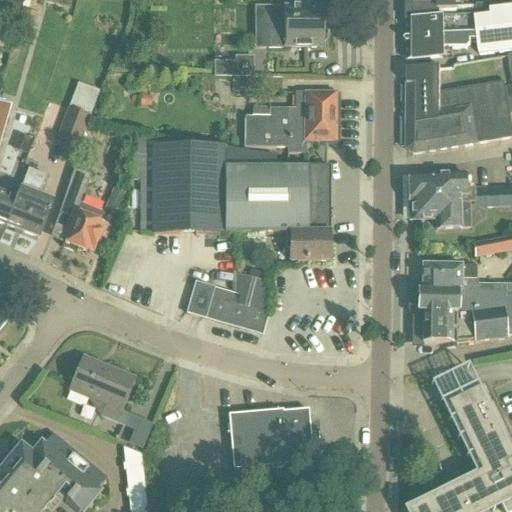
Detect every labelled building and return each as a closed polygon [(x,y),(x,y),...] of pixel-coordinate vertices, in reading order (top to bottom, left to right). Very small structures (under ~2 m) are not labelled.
[(426,22),(441,20),(441,14),(457,13),(457,5),(462,5),(461,0),(415,0),(416,5),(408,6),(409,24),(426,22)] [(267,40),(267,49),(322,49),(322,43),(325,41),(324,33),(322,31),(322,25),(325,22),(324,14),(321,14),(321,8),(314,9),(302,9),(301,4),(290,4),(290,9),(267,9),(267,40)] [(426,22),(409,24),(409,67),(444,63),(454,63),(455,52),(468,51),(471,48),(470,43),(479,43),(479,56),(511,52),(511,9),(490,12),(489,6),(475,7),(476,18),(458,19),(441,20),(426,22)] [(408,122),(408,153),(414,158),(479,147),(511,140),(511,121),(511,116),(511,57),(509,58),(511,76),(511,81),(511,88),(506,89),(506,86),(444,97),(442,73),(409,77),(408,122)] [(216,65),(216,79),(235,79),(241,80),(241,78),(252,79),(252,59),(235,59),(235,65),(216,65)] [(145,78),(127,78),(127,97),(146,96),(145,78)] [(274,80),(267,79),(252,79),(241,78),(241,80),(235,79),(235,95),(282,95),(282,80),(274,80)] [(92,120),(99,103),(75,94),(69,110),(67,109),(56,139),(80,148),(91,119),(92,120)] [(335,142),(334,96),(295,96),(295,111),(288,111),(269,111),(252,111),(252,119),(245,119),(244,123),(244,144),(243,144),(243,150),(287,151),(287,157),(306,157),(306,143),(335,142)] [(0,143),(4,128),(11,107),(0,104),(0,143)] [(289,235),(330,235),(330,169),(274,169),(274,157),(223,149),(156,150),(156,141),(137,141),(132,157),(132,183),(139,182),(139,234),(150,234),(150,236),(224,236),(224,234),(284,234),(289,235)] [(73,171),(58,217),(66,220),(71,222),(63,242),(64,243),(62,249),(77,255),(79,250),(91,255),(99,237),(100,238),(105,227),(98,224),(102,214),(79,205),(90,178),(73,171)] [(468,193),(467,179),(411,181),(412,206),(414,206),(415,224),(437,223),(438,233),(470,231),(469,206),(473,206),(473,211),(511,209),(511,189),(509,189),(474,191),(474,192),(468,193)] [(7,228),(38,240),(52,203),(36,197),(40,186),(24,180),(20,191),(17,200),(7,228)] [(17,200),(0,193),(0,225),(7,228),(17,200)] [(117,232),(120,225),(113,222),(110,229),(117,232)] [(330,263),(330,235),(289,235),(284,234),(285,252),(289,252),(289,264),(330,263)] [(235,238),(221,238),(222,288),(235,288),(235,238)] [(474,261),(511,253),(511,238),(472,246),(474,261)] [(511,338),(511,287),(477,287),(477,269),(422,268),(422,295),(412,295),(412,311),(415,311),(415,345),(458,345),(511,338)] [(262,338),(268,316),(241,308),(244,299),(195,284),(186,316),(262,338)] [(432,383),(470,375),(465,355),(428,364),(432,383)] [(120,415),(132,383),(81,362),(70,391),(87,397),(94,408),(97,401),(106,405),(100,421),(122,430),(127,418),(120,415)] [(465,511),(498,495),(506,511),(508,511),(511,510),(511,443),(482,384),(445,403),(482,474),(415,509),(416,511),(465,511)] [(310,426),(308,412),(283,414),(283,413),(228,418),(233,472),(313,465),(312,452),(319,452),(317,433),(310,426)] [(81,511),(103,485),(50,441),(31,463),(20,454),(0,478),(0,511),(47,511),(63,493),(70,499),(64,506),(71,511),(81,511)] [(147,511),(141,457),(122,450),(128,511),(147,511)]
